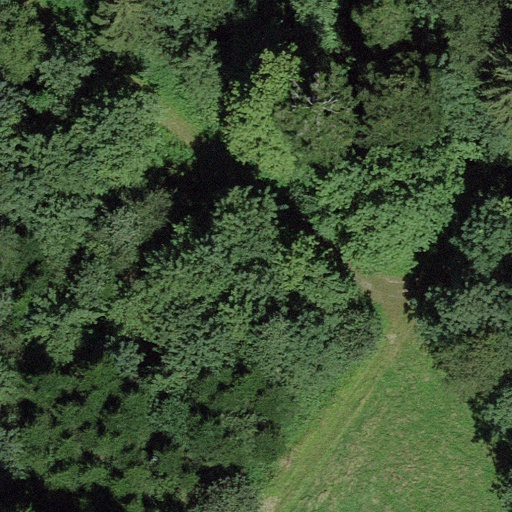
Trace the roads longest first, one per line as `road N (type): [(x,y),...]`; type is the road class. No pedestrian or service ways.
road 1 (track): [(398,322),(22,0)]
road 2 (track): [(398,322),(271,511)]
road 3 (track): [(398,322),(511,485)]
road 4 (track): [(511,180),(398,322)]
